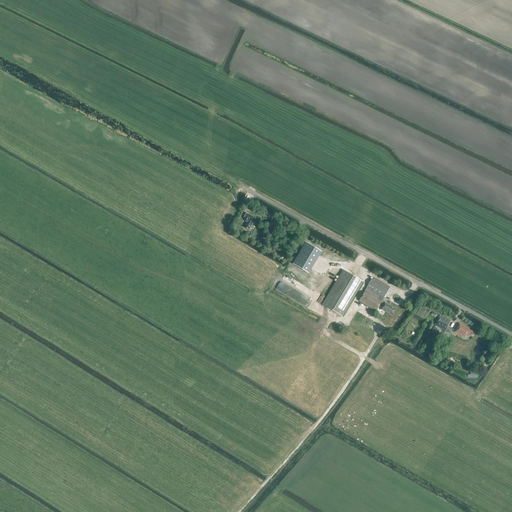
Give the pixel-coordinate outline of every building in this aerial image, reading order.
[(256,222),(254,220),(255,218),(246,213),(243,218),(246,219),(245,221),(247,223),(244,228),(249,230),(251,225),(253,226),(256,222)] [(276,230),(280,223),(272,219),(269,224),(272,225),(271,228),(276,230)] [(322,305),(342,317),(363,282),(343,270),(322,305)] [(372,278),(358,301),(376,311),(378,307),(382,309),(381,310),(391,316),(395,309),(385,303),(385,304),(381,302),(383,298),(390,288),(372,278)] [(418,313),(425,317),(429,310),(421,306),(418,313)] [(368,327),(372,320),(357,311),(353,318),(368,327)] [(446,327),(449,322),(440,317),(436,326),(449,333),(450,330),(446,327)] [(468,330),(469,329),(459,324),(454,332),(464,338),(466,334),(470,337),(473,332),(468,330)]
